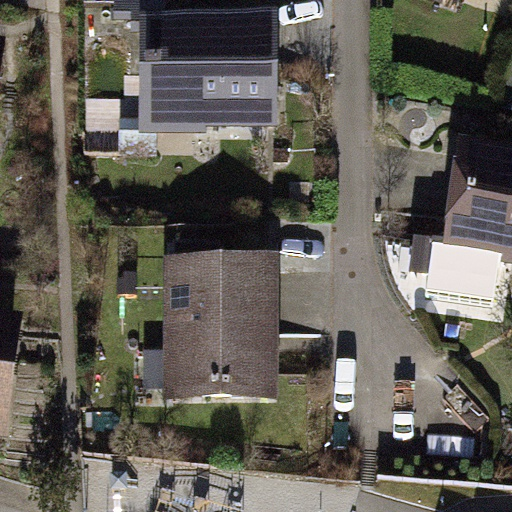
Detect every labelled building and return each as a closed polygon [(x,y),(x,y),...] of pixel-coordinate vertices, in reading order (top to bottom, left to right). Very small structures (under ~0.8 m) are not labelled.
[(293,14),(151,15),(151,138),(293,138),(293,14)] [(22,51),(0,47),(0,189),(2,190),(22,51)] [(511,145),(469,138),(450,243),(511,254),(511,145)] [(457,254),(424,250),(420,290),(452,294),(457,254)] [(292,259),(176,258),(174,402),(291,403),(292,259)] [(26,322),(0,318),(0,439),(8,440),(26,322)]
